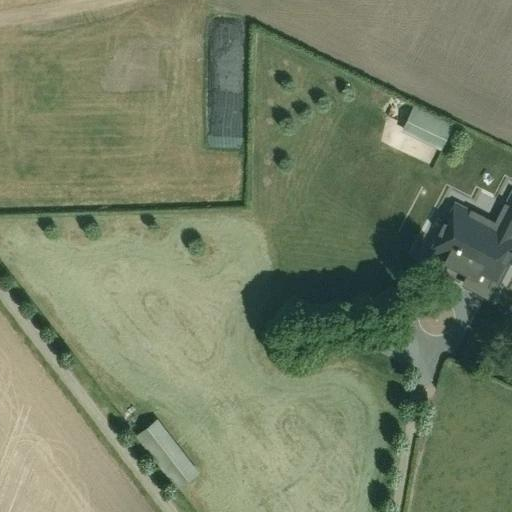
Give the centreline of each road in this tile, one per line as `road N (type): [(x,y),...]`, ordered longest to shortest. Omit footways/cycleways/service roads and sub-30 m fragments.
road 1 (unclassified): [(170,511),(0,290)]
road 2 (unclassified): [(426,346),(398,511)]
